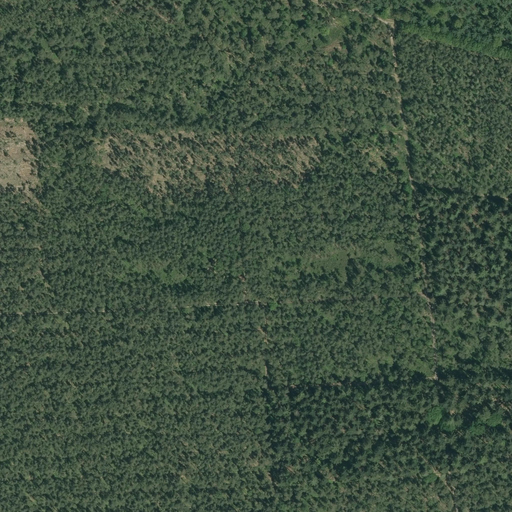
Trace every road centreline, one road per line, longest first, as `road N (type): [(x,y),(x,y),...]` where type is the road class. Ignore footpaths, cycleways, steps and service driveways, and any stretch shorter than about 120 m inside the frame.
road 1 (track): [(390,20),(456,511)]
road 2 (track): [(310,0),(511,52)]
